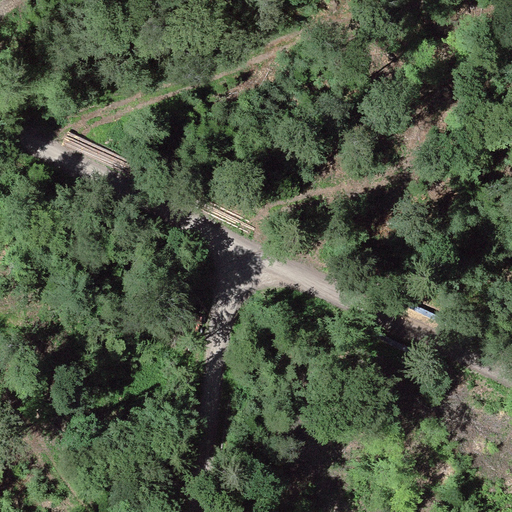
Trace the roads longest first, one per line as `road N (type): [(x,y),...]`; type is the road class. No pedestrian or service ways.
road 1 (track): [(203,511),(241,240),(0,147)]
road 2 (track): [(241,240),(511,377)]
